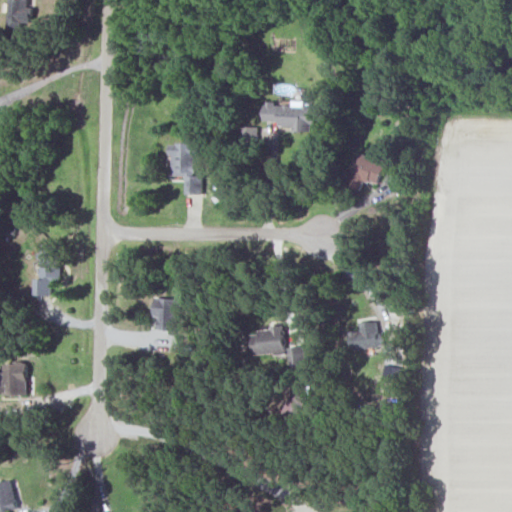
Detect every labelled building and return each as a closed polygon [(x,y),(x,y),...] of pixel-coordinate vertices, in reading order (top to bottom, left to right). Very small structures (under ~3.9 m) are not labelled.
[(23,22),(32,22),(33,6),(29,6),(29,0),(9,0),(9,28),(23,29),(23,22)] [(266,104),(266,121),(280,122),(280,127),(292,127),(292,131),(315,132),(315,105),(266,104)] [(204,195),(204,176),(196,176),(196,156),(201,156),(201,143),(172,143),(172,176),(186,176),(186,194),(204,195)] [(378,184),(390,159),(381,155),(379,160),(362,152),(347,184),(361,190),(366,179),(378,184)] [(35,296),(52,296),(52,281),(60,281),(60,244),(41,244),(41,279),(35,278),(35,296)] [(185,299),(156,298),(155,317),(158,317),(157,329),(178,330),(179,313),(184,313),(185,299)] [(354,351),(383,345),(378,320),(360,324),(361,330),(350,332),(354,351)] [(253,331),(256,356),(287,352),(284,327),(253,331)] [(28,395),(28,363),(3,363),(3,395),(28,395)] [(383,381),(398,384),(402,368),(387,365),(383,381)] [(307,397),(292,392),(284,415),(300,420),(307,397)] [(0,511),(8,511),(18,510),(11,480),(0,482),(0,511)]
